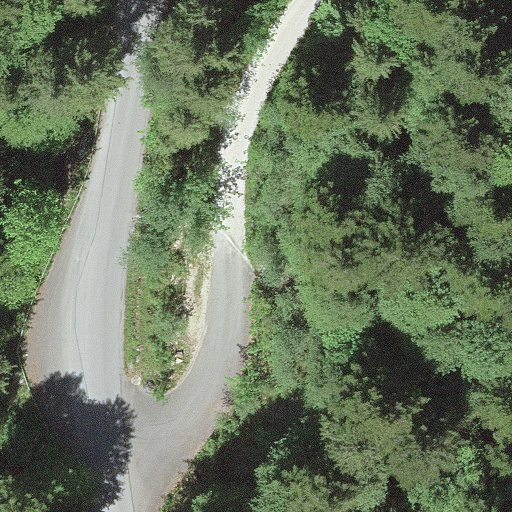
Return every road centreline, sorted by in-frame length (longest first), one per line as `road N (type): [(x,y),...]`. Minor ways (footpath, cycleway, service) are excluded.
road 1 (track): [(114,480),(182,441),(216,392),(235,280),(245,116),(256,79),(310,0)]
road 2 (unclassified): [(144,0),(95,312),(100,410),(118,511)]
